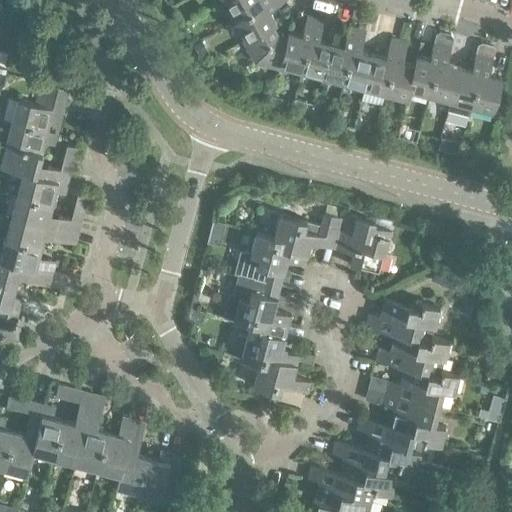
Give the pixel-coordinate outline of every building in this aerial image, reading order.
[(224,0),(235,19),(268,0),(224,0)] [(268,0),(235,19),(245,37),(249,34),(272,22),(272,23),(276,21),(270,10),(286,0),(268,0)] [(280,64),(301,69),(315,16),(307,14),(302,34),(289,30),(288,35),(280,64)] [(322,75),(331,42),(319,38),(324,19),(315,16),(301,69),(322,75)] [(279,67),(280,64),(288,35),(278,32),(272,23),(272,22),(249,34),(245,37),(246,37),(242,39),(255,61),(279,67)] [(322,75),(344,81),(357,28),(349,25),(344,45),(331,42),(322,75)] [(364,86),(373,53),(362,50),(367,30),(357,28),(344,81),(364,86)] [(409,88),(410,88),(429,93),(445,32),(440,30),(436,33),(429,57),(417,54),(414,64),(415,64),(409,88)] [(429,93),(450,99),(459,65),(446,62),(453,37),(451,33),(445,32),(429,93)] [(364,86),(386,91),(399,39),(391,36),(386,56),(373,53),(364,86)] [(407,97),(410,88),(409,88),(415,64),(414,64),(403,61),(408,41),(399,39),(386,91),(407,97)] [(468,115),(471,104),(487,43),(481,41),(477,43),(471,68),(459,65),(450,99),(447,109),(468,115)] [(492,44),(487,43),(471,104),(493,110),(502,77),(488,73),(494,48),(492,44)] [(66,99),(68,89),(41,82),(39,91),(66,99)] [(60,122),(63,110),(66,99),(39,91),(36,103),(18,99),(13,120),(48,129),(51,120),(60,122)] [(275,104),(280,106),(280,105),(282,98),(271,95),(271,96),(269,103),(275,104)] [(295,97),(292,108),(302,111),(305,100),(295,97)] [(13,120),(7,142),(43,152),(45,141),(54,143),(57,132),(48,129),(13,120)] [(1,166),(12,169),(22,172),(23,169),(68,181),(70,170),(49,165),(48,166),(39,164),(43,152),(7,142),(1,166)] [(76,146),(67,143),(64,154),(74,156),(76,146)] [(17,191),(52,200),(55,190),(65,192),(68,181),(23,169),(22,172),(12,169),(7,189),(17,192),(17,191)] [(12,213),(78,231),(81,219),(58,214),(58,215),(49,213),(52,200),(17,191),(17,192),(12,213)] [(74,203),(85,206),(87,196),(77,193),(74,203)] [(334,247),(340,223),(342,216),(324,211),(321,222),(279,212),(274,234),(281,236),(279,246),(306,253),(309,241),(334,247)] [(344,211),(342,216),(340,223),(334,247),(352,252),(349,263),(379,271),(383,254),(384,254),(391,227),(374,223),(375,219),(344,211)] [(52,237),(75,243),(78,231),(12,213),(6,235),(41,244),(44,233),(52,235),(52,237)] [(257,229),(251,253),(240,251),(235,271),(236,271),(254,276),(280,283),(287,258),(304,262),(306,253),(279,246),(281,236),(274,234),(257,229)] [(6,235),(1,256),(53,270),(55,259),(47,257),(46,258),(38,256),(41,244),(6,235)] [(0,256),(0,279),(16,283),(18,273),(27,276),(26,277),(49,283),(53,270),(1,256),(1,257),(0,256)] [(280,283),(254,276),(236,271),(225,316),(251,323),(260,325),(263,316),(289,323),(291,313),(274,308),(280,283)] [(0,316),(16,320),(17,319),(22,299),(12,296),(16,283),(0,279),(0,316)] [(418,306),(389,298),(384,297),(380,314),(368,311),(365,324),(393,332),(398,333),(399,332),(418,337),(428,339),(429,334),(431,334),(438,305),(420,300),(418,306)] [(242,358),(259,362),(266,364),(269,354),(297,361),(299,353),(282,348),(289,323),(263,316),(260,325),(251,323),(242,358)] [(448,339),(431,334),(429,334),(428,339),(418,337),(399,332),(398,333),(393,332),(389,347),(379,345),(375,359),(404,366),(409,367),(409,366),(427,371),(427,370),(438,372),(440,367),(441,367),(448,339)] [(259,362),(250,396),(277,403),(282,382),(308,389),(310,379),(293,374),(297,361),(269,354),(266,364),(259,362)] [(409,366),(409,367),(404,366),(400,381),(389,378),(385,392),(437,405),(442,387),(454,391),(459,372),(441,367),(440,367),(438,372),(427,370),(427,371),(409,366)] [(66,396),(68,387),(57,384),(55,393),(66,396)] [(54,455),(76,461),(94,393),(82,390),(76,414),(77,414),(75,421),(64,418),(54,455)] [(393,406),(389,422),(394,423),(394,424),(412,429),(412,430),(423,433),(421,439),(439,443),(445,424),(433,421),(437,405),(385,392),(382,403),(393,406)] [(105,396),(94,393),(76,461),(98,467),(108,430),(96,427),(98,420),(99,420),(105,396)] [(488,417),(499,420),(506,396),(494,393),(488,417)] [(16,407),(19,397),(8,394),(5,404),(16,407)] [(45,404),(44,404),(33,401),(27,424),(28,425),(26,433),(14,430),(5,465),(27,470),(33,450),(45,404)] [(55,407),(45,404),(33,450),(54,455),(64,418),(53,416),(55,407)] [(368,431),(364,446),(369,447),(369,448),(388,453),(388,454),(398,457),(396,463),(398,463),(415,468),(420,449),(407,446),(412,430),(412,429),(394,424),(394,423),(389,422),(360,414),(357,427),(368,431)] [(0,463),(5,465),(14,430),(3,427),(5,417),(0,415),(0,463)] [(118,433),(108,430),(98,467),(118,472),(121,473),(135,418),(122,415),(119,426),(120,426),(118,433)] [(114,486),(137,492),(147,456),(135,453),(137,445),(139,445),(145,421),(135,418),(121,473),(118,472),(114,486)] [(345,454),(340,470),(345,471),(345,473),(364,478),(374,481),(372,487),(374,487),(391,491),(398,463),(396,463),(398,457),(388,454),(388,453),(369,448),(369,447),(364,446),(336,438),(332,451),(345,454)] [(182,456),(172,453),(160,450),(157,459),(147,456),(137,492),(170,501),(182,456)] [(345,473),(345,471),(340,470),(312,462),(308,476),(319,478),(310,511),(349,511),(351,511),(366,511),(374,487),(372,487),(374,481),(364,478),(345,473)] [(7,505),(4,511),(16,511),(18,506),(7,503),(7,505)]
